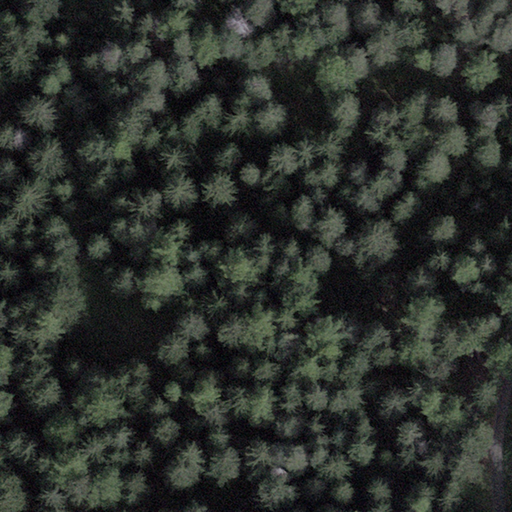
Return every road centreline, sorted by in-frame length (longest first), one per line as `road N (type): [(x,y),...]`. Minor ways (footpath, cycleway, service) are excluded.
road 1 (track): [(76,0),(82,241),(92,296)]
road 2 (track): [(499,511),(494,455),(511,379)]
